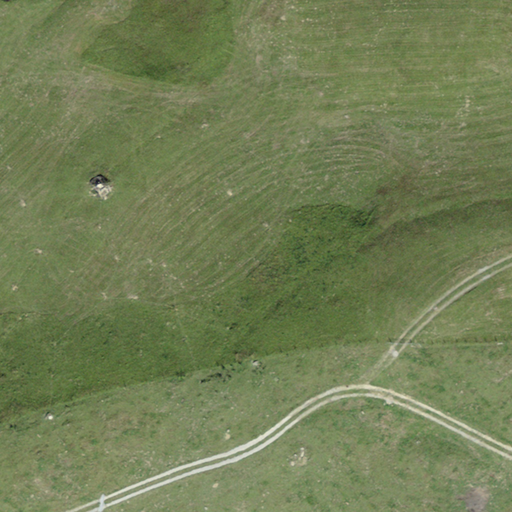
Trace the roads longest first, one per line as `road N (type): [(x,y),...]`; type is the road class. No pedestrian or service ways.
road 1 (track): [(511,453),(376,400),(332,395),(266,445),(104,511)]
road 2 (track): [(511,263),(444,305),(339,396)]
